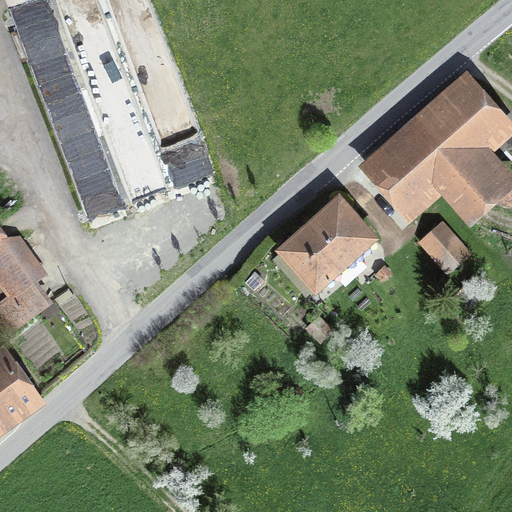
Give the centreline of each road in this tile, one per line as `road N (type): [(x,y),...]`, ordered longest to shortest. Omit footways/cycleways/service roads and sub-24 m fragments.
road 1 (tertiary): [(511,9),(0,458)]
road 2 (track): [(169,511),(63,402)]
